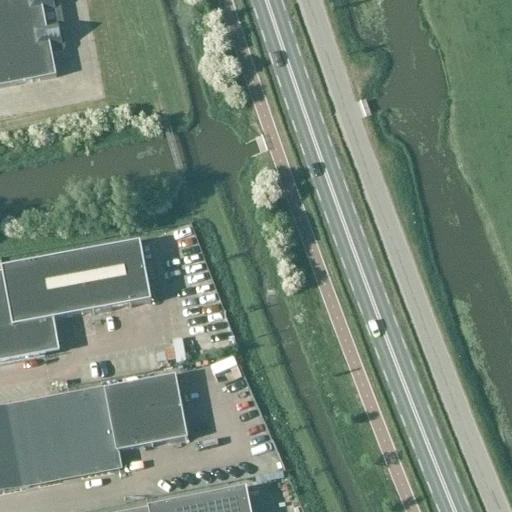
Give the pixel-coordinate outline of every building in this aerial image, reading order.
[(0,0),(0,90),(56,79),(50,49),(61,47),(51,0),(0,0)] [(0,365),(55,356),(57,341),(54,325),(151,306),(140,247),(0,272),(0,365)] [(169,348),(152,352),(156,368),(173,365),(169,348)] [(45,404),(0,412),(0,494),(120,471),(116,456),(187,442),(175,380),(102,394),(45,404)] [(278,476),(263,479),(265,489),(280,487),(278,476)] [(249,511),(246,492),(146,511),(249,511)]
